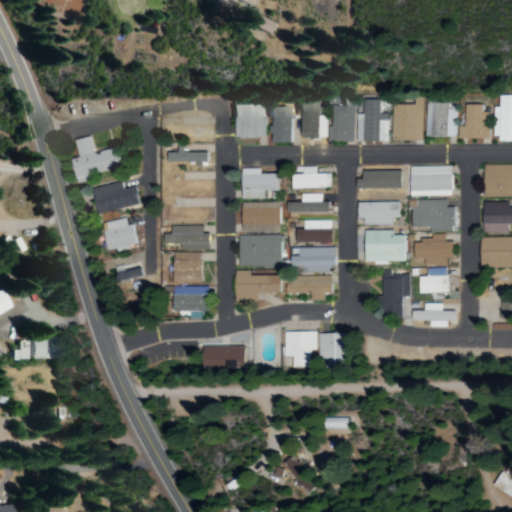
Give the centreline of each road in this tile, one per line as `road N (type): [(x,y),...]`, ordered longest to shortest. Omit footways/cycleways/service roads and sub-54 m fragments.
road 1 (tertiary): [(195,511),(115,359),(42,114),(0,12)]
road 2 (residential): [(511,151),(237,156),(231,325)]
road 3 (residential): [(511,336),(442,335),(296,312),(111,347)]
road 4 (residential): [(475,336),(474,152)]
road 5 (residential): [(351,315),(351,152)]
